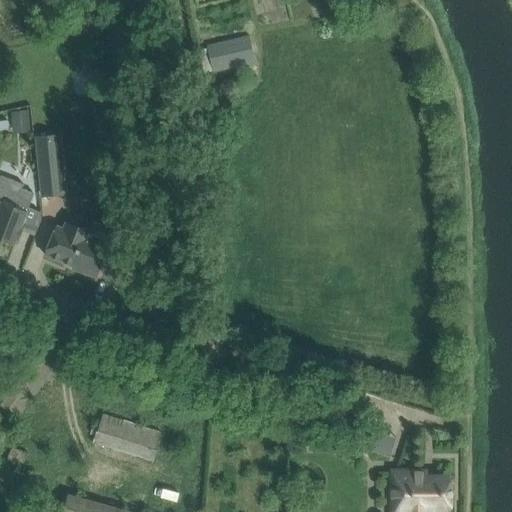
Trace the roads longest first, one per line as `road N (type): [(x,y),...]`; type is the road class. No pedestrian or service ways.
road 1 (track): [(467,417),(466,156),(451,68),(414,0)]
road 2 (residential): [(212,344),(0,278)]
